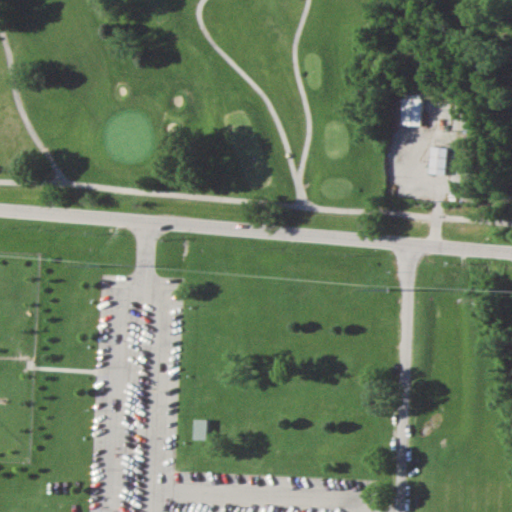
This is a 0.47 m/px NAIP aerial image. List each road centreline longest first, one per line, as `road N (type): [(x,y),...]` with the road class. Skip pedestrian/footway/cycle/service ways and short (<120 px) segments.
road 1 (residential): [(511,248),(0,209)]
road 2 (residential): [(403,511),(411,239)]
